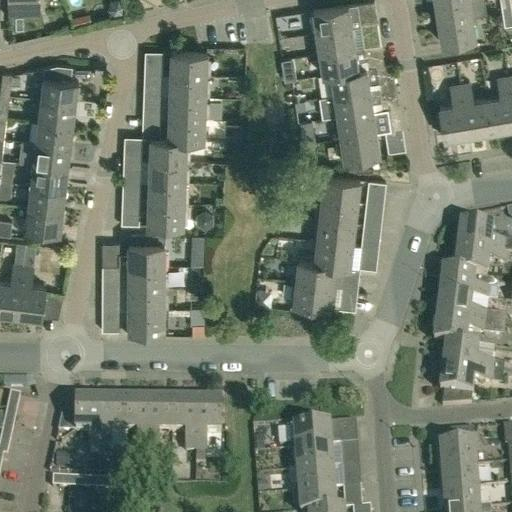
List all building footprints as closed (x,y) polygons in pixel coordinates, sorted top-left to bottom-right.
[(8,0),(9,13),(40,12),(39,0),(8,0)] [(435,0),(439,21),(473,16),(470,0),(435,0)] [(511,8),(510,0),(500,0),(502,9),(511,8)] [(376,11),(374,1),(357,4),(359,13),(376,11)] [(359,16),(359,13),(357,4),(313,10),(316,32),(352,27),(350,17),(359,16)] [(443,43),(477,37),(473,16),(439,21),(443,43)] [(362,35),(379,32),(378,23),(361,25),(362,35)] [(316,32),(319,53),(355,48),(352,27),(316,32)] [(365,46),(366,56),(383,54),(381,44),(365,46)] [(366,56),(365,46),(355,48),(319,53),(322,75),(331,74),(331,73),(358,69),(357,61),(367,59),(366,56)] [(207,74),(208,53),(172,51),(171,73),(207,74)] [(144,71),(161,72),(161,63),(144,62),(144,71)] [(44,67),(41,98),(76,102),(78,81),(71,80),(72,66),(57,64),(44,67)] [(331,73),(331,74),(334,94),(370,89),(369,83),(376,82),(377,80),(376,76),(394,73),(392,64),(358,69),(331,73)] [(0,89),(10,90),(12,74),(2,72),(0,89)] [(206,96),(207,74),(171,73),(170,95),(206,96)] [(487,98),(492,131),(511,127),(511,106),(507,76),(497,78),(500,95),(487,98)] [(459,84),(468,135),(492,131),(487,98),(473,100),(470,82),(459,84)] [(161,93),(161,84),(144,83),(143,92),(161,93)] [(468,135),(459,84),(450,86),(453,104),(439,106),(444,139),(468,135)] [(396,85),(370,89),(334,94),(319,97),(322,118),(337,116),(373,110),(372,102),(381,101),(380,97),(397,95),(396,85)] [(0,110),(7,112),(9,95),(0,94),(0,110)] [(169,116),(205,118),(206,96),(170,95),(169,116)] [(41,98),(38,119),(74,123),(76,102),(41,98)] [(143,113),(160,114),(161,105),(143,104),(143,113)] [(373,110),(337,116),(341,137),(376,132),(375,122),(401,118),(399,106),(373,110)] [(204,139),(205,118),(169,116),(168,137),(168,138),(187,139),(204,139)] [(232,124),(232,119),(212,118),(212,136),(244,137),(244,124),(232,124)] [(36,141),(71,145),(74,123),(38,119),(36,141)] [(142,137),(150,138),(155,138),(155,137),(156,128),(142,127),(142,137)] [(404,140),(402,128),(385,130),(387,143),(404,140)] [(344,159),(380,154),(376,132),(341,137),(344,159)] [(168,137),(155,137),(155,138),(150,138),(149,159),(186,160),(187,139),(168,138),(168,137)] [(36,141),(33,162),(69,166),(71,145),(36,141)] [(141,158),(142,149),(125,149),(124,157),(141,158)] [(185,182),(186,160),(149,159),(148,181),(185,182)] [(33,162),(31,184),(66,188),(69,166),(33,162)] [(123,178),(140,179),(141,170),(124,169),(123,178)] [(324,175),(321,196),(357,201),(360,179),(324,175)] [(385,191),(386,182),(369,180),(368,189),(385,191)] [(147,202),(184,204),(185,182),(148,181),(147,202)] [(31,184),(28,205),(64,210),(66,188),(31,184)] [(122,199),(139,200),(140,191),(122,190),(122,199)] [(354,222),(357,201),(321,196),(319,218),(354,222)] [(183,226),(184,204),(147,202),(146,224),(183,226)] [(382,212),(384,204),(366,202),(365,210),(382,212)] [(61,231),(64,210),(28,205),(25,227),(61,231)] [(139,212),(121,211),(121,220),(138,221),(139,212)] [(354,222),(319,218),(316,240),(352,244),(354,222)] [(0,234),(9,236),(11,221),(0,219),(0,234)] [(380,233),(381,224),(364,222),(363,231),(380,233)] [(511,240),(492,238),(493,227),(460,223),(457,247),(508,253),(511,253),(511,240)] [(128,233),(128,243),(128,253),(120,253),(120,244),(103,244),(103,265),(128,265),(164,266),(165,234),(128,233)] [(349,266),(349,265),(352,244),(316,240),(313,261),(334,263),(334,264),(343,265),(349,266)] [(378,254),(379,245),(361,243),(360,252),(378,254)] [(25,244),(23,264),(33,265),(35,245),(25,244)] [(506,263),(508,253),(457,247),(454,270),(475,273),(475,274),(487,275),(489,261),(506,263)] [(295,281),(332,285),(334,264),(334,263),(313,261),(298,259),(295,281)] [(0,312),(17,315),(23,264),(13,263),(11,281),(0,279),(0,312)] [(42,317),(45,284),(31,283),(33,265),(23,264),(17,315),(42,317)] [(164,287),(164,266),(128,265),(128,287),(164,287)] [(349,266),(343,265),(342,274),(359,276),(360,266),(349,265),(349,266)] [(473,287),(475,274),(475,273),(454,270),(443,268),(439,293),(472,297),(472,298),(497,301),(498,290),(473,287)] [(103,286),(120,286),(120,277),(103,277),(103,286)] [(329,307),(332,285),(295,281),(293,303),(329,307)] [(356,297),(357,288),(340,286),(339,295),(356,297)] [(164,287),(128,287),(128,309),(164,309),(164,287)] [(471,310),(472,298),(472,297),(439,293),(436,317),(504,325),(505,315),(471,310)] [(103,307),(120,307),(120,298),(103,298),(103,307)] [(164,331),(164,309),(128,309),(128,331),(164,331)] [(433,341),(445,343),(445,342),(466,345),(466,344),(468,331),(503,335),(504,325),(436,317),(433,341)] [(103,319),(102,328),(120,328),(120,319),(103,319)] [(445,342),(445,343),(443,366),(493,372),(494,362),(477,360),(478,345),(466,344),(466,345),(445,342)] [(492,382),(493,372),(443,366),(440,390),(444,390),(442,405),(471,403),(474,380),(492,382)] [(17,412),(20,396),(11,394),(7,410),(17,412)] [(90,449),(100,449),(100,399),(76,399),(76,431),(90,431),(90,449)] [(124,399),(100,399),(100,449),(110,449),(110,431),(124,431),(124,399)] [(137,450),(148,450),(149,400),(124,399),(124,431),(138,432),(137,450)] [(173,400),(149,400),(148,450),(158,450),(158,432),(172,432),(173,400)] [(197,400),(173,400),(172,432),(186,432),(186,450),(196,450),(197,400)] [(221,400),(197,400),(196,450),(206,450),(206,432),(221,432),(221,400)] [(12,434),(16,417),(6,415),(2,432),(12,434)] [(331,445),(339,444),(357,443),(355,421),(293,426),(295,448),(331,445)] [(0,443),(0,454),(7,456),(11,439),(1,437),(0,443)] [(357,443),(339,444),(340,454),(358,452),(357,443)] [(441,467),(475,464),(473,443),(439,446),(441,467)] [(333,467),(331,445),(295,448),(297,470),(333,467)] [(15,446),(15,458),(30,459),(30,446),(15,446)] [(341,466),(342,475),(359,474),(359,464),(341,466)] [(475,464),(441,467),(442,489),(477,486),(475,464)] [(297,470),(298,491),(335,489),(333,467),(297,470)] [(269,488),(295,488),(295,472),(270,471),(269,488)] [(52,486),(69,487),(69,477),(52,477),(52,486)] [(73,478),(73,487),(89,488),(90,478),(73,478)] [(94,479),(94,488),(110,489),(111,479),(94,479)] [(343,487),(343,497),(361,495),(360,486),(343,487)] [(477,486),(442,489),(444,511),(479,508),(477,486)] [(313,511),(337,510),(337,509),(335,489),(298,491),(300,511),(313,511)]
